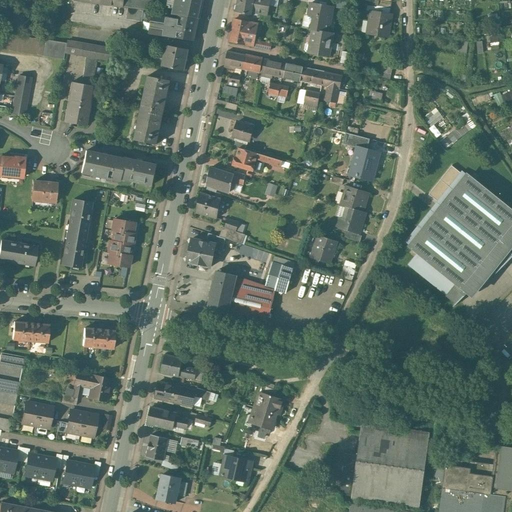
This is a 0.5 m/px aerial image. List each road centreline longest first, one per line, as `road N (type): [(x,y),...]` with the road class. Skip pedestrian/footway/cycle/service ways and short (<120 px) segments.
road 1 (residential): [(326,356),(380,238),(399,172),(408,112),(407,0)]
road 2 (secondary): [(220,0),(151,315)]
road 3 (secondary): [(151,315),(109,511)]
road 4 (residential): [(326,356),(511,407)]
road 5 (residential): [(151,315),(326,356)]
road 6 (residential): [(247,511),(326,356)]
road 7 (residential): [(0,296),(151,315)]
